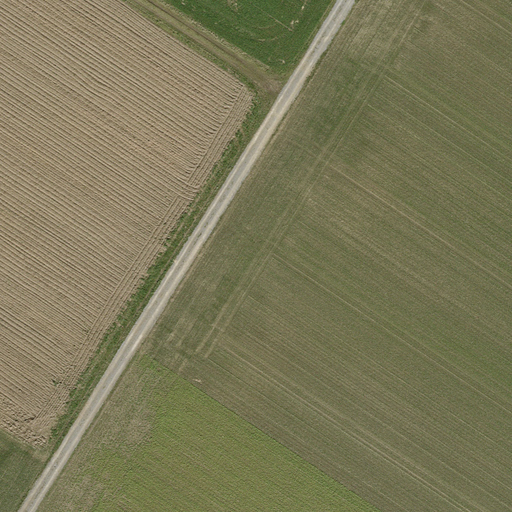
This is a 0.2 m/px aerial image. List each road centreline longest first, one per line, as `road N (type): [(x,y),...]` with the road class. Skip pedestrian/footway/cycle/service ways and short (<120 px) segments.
road 1 (track): [(28,511),(346,0)]
road 2 (track): [(141,0),(287,95)]
